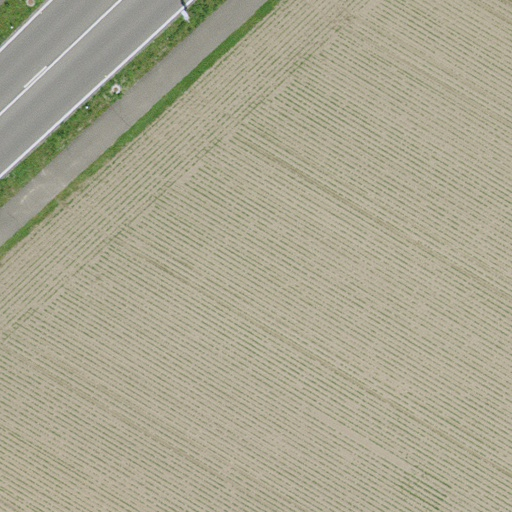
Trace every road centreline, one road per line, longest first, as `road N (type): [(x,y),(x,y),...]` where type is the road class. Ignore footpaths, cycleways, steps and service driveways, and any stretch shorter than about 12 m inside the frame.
road 1 (track): [(249,0),(0,229)]
road 2 (primary): [(0,114),(119,0)]
